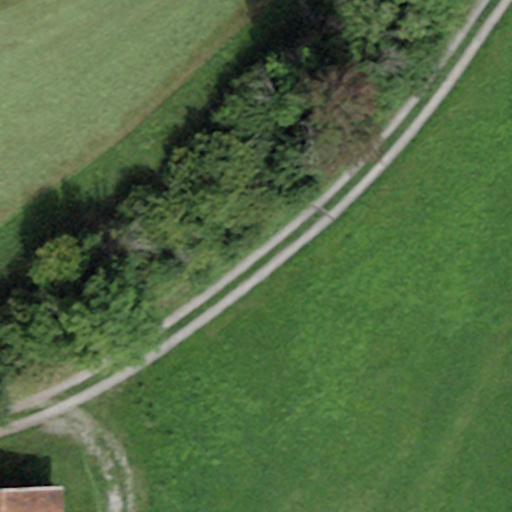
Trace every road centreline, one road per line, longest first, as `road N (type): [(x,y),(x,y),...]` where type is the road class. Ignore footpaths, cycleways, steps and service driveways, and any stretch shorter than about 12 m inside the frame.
road 1 (track): [(0,416),(65,390),(223,297),(404,119),(496,0)]
road 2 (track): [(128,511),(130,493),(65,390)]
